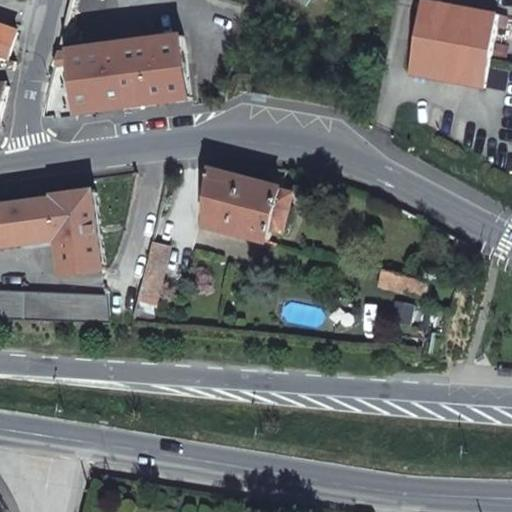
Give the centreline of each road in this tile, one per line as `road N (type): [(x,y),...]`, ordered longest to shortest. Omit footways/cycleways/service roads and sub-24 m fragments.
road 1 (secondary): [(511,398),(0,364)]
road 2 (tertiary): [(511,240),(349,159),(281,143),(192,137),(28,164)]
road 3 (secondary): [(57,432),(511,497)]
road 4 (residential): [(28,164),(29,105),(60,0)]
